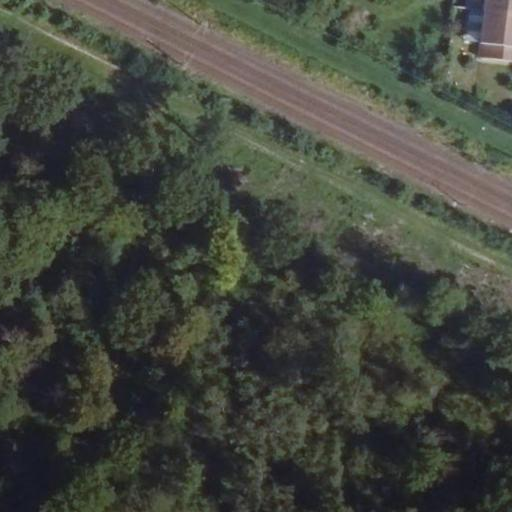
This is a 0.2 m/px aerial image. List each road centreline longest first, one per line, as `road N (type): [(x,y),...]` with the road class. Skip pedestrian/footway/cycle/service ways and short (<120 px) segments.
road 1 (track): [(113,511),(177,103)]
road 2 (track): [(177,103),(0,13)]
